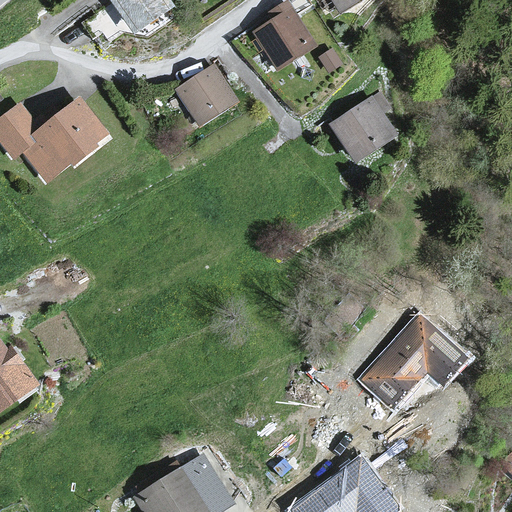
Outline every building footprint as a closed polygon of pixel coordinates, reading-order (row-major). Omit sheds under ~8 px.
[(129,0),(158,36),(193,9),(186,0),(129,0)] [(405,0),(368,0),(378,16),(405,0)] [(340,46),(309,1),(288,15),(293,22),(277,33),(303,71),(340,46)] [(251,101),(225,66),(193,90),(219,125),(251,101)] [(434,135),(405,93),(359,124),(388,166),(434,135)] [(53,137),(26,108),(0,131),(26,160),(37,150),(66,183),(121,135),(93,102),(53,137)] [(21,360),(0,334),(0,421),(15,410),(21,417),(41,401),(13,367),(21,360)] [(511,452),(497,470),(511,483),(511,452)] [(321,511),(337,511),(362,495),(373,511),(395,496),(366,454),(350,465),(344,455),(302,485),(321,511)] [(237,511),(247,505),(210,456),(150,501),(157,511),(237,511)]
